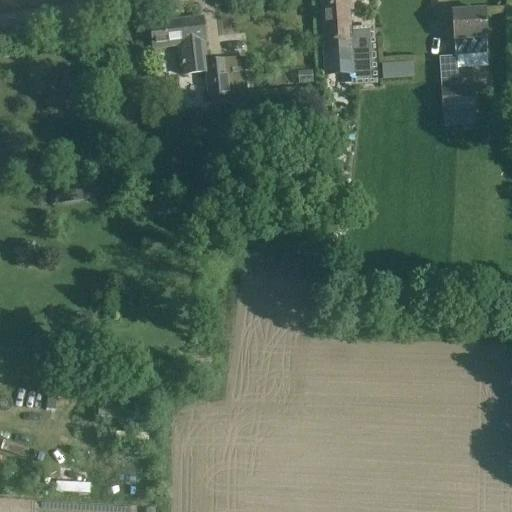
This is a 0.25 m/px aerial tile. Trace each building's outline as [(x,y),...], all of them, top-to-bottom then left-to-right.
[(347,0),(319,0),(324,72),(326,72),(326,71),(368,68),(369,81),(371,81),(367,31),(350,32),(347,0)] [(454,59),(487,57),(484,12),(451,14),(454,59)] [(202,43),(205,43),(202,19),(150,25),(153,49),(179,46),(182,77),(204,75),(207,100),(229,97),(225,60),(204,62),(202,43)] [(475,114),(473,88),(458,89),(440,90),(443,129),(466,128),(465,115),(475,114)] [(290,143),(289,124),(269,125),(270,144),(290,143)] [(13,155),(0,145),(0,164),(5,167),(13,155)] [(325,195),(337,195),(337,181),(325,181),(325,195)] [(97,186),(82,187),(83,197),(89,202),(98,200),(97,186)] [(333,197),(333,208),(349,208),(349,197),(333,197)]
